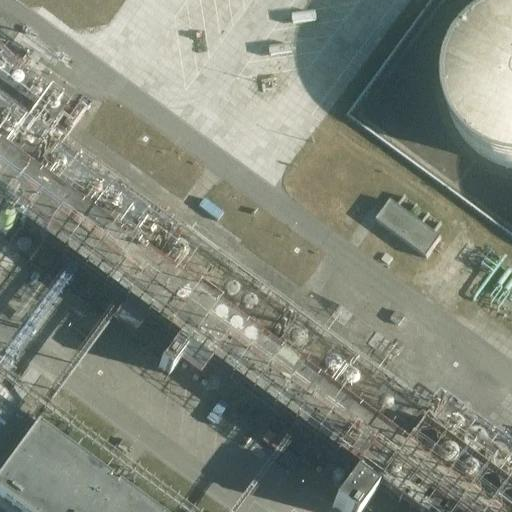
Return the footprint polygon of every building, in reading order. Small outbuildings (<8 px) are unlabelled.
[(511,5),(511,6),(502,8),(494,11),(480,19),(468,28),(462,34),(457,41),(450,54),(445,70),(443,86),(444,102),(448,117),(455,132),(461,141),(465,146),(472,152),(480,159),(494,166),(510,171),(511,171),(511,5)] [(403,448),(402,447),(0,151),(0,215),(402,511),(511,511),(511,496),(418,428),(403,448)] [(426,260),(440,240),(390,203),(375,223),(426,260)] [(167,376),(173,367),(183,355),(172,347),(156,368),(167,376)] [(0,498),(18,511),(153,511),(35,425),(0,473),(0,498)] [(335,511),(360,511),(373,495),(351,479),(330,508),(335,511)]
